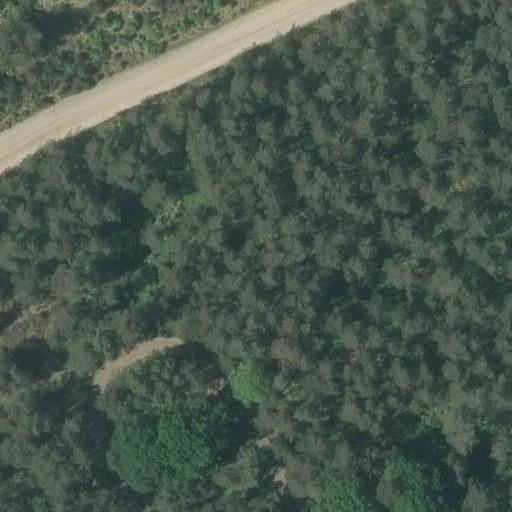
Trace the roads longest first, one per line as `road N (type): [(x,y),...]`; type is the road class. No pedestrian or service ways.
road 1 (track): [(321,0),(0,155)]
road 2 (unknown): [(86,395),(34,295),(0,256)]
